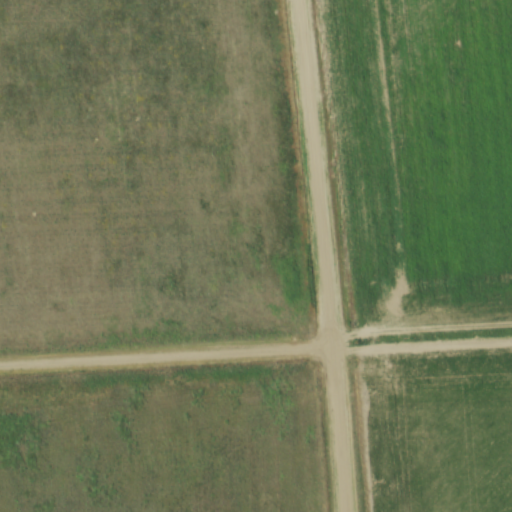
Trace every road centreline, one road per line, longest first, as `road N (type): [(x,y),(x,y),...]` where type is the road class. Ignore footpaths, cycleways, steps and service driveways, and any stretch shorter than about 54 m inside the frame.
road 1 (residential): [(297,0),(348,511)]
road 2 (residential): [(0,370),(334,348)]
